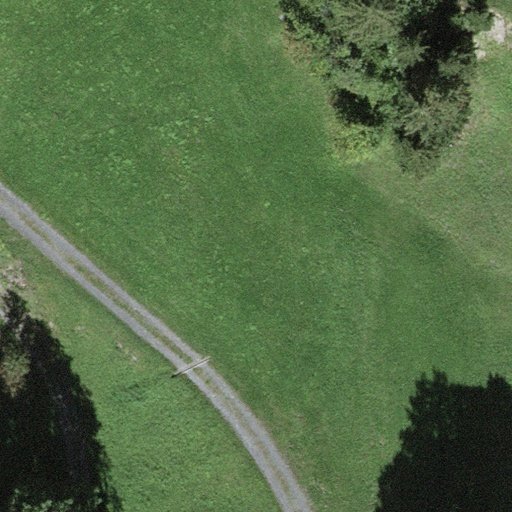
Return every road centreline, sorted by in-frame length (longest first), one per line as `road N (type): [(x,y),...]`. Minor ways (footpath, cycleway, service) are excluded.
road 1 (track): [(0,195),(238,408),(298,511)]
road 2 (track): [(88,511),(60,388),(0,300)]
